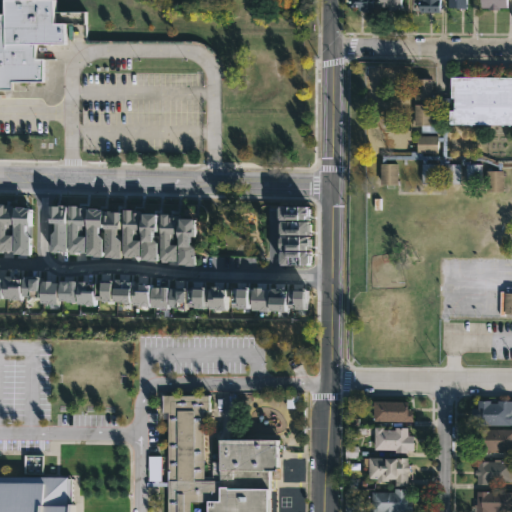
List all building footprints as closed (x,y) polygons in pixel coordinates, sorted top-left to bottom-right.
[(0,13),(1,14),(1,0),(50,0),(50,23),(62,23),(62,44),(33,44),(33,58),(41,58),(40,81),(10,81),(9,90),(0,90),(0,13)] [(371,0),(371,12),(357,11),(357,7),(349,7),(349,2),(347,2),(347,0),(371,0)] [(400,0),(400,7),(393,7),(393,10),(385,10),(385,7),(378,7),(377,0),(400,0)] [(439,0),(439,12),(418,12),(418,0),(439,0)] [(506,0),(506,7),(498,7),(498,9),(487,9),(487,7),(479,7),(479,0),(506,0)] [(511,314),(504,314),(505,286),(511,286),(511,165),(500,166),(500,170),(503,170),(502,191),(485,190),(485,169),(497,169),(498,166),(480,159),(470,159),(470,163),(481,163),(481,183),(465,183),(465,164),(460,164),(460,183),(445,183),(445,164),(439,164),(440,159),(427,159),(427,162),(438,162),(437,183),(421,183),(422,159),(406,159),(406,163),(405,163),(405,159),(386,158),(386,162),(398,162),(398,185),(375,184),(375,173),(380,173),(380,163),(383,163),(383,154),(411,154),(411,151),(416,151),(416,134),(421,134),(421,124),(414,124),(414,104),(429,104),(429,98),(413,98),(414,77),(431,77),(431,98),(441,98),(449,97),(449,74),(511,74),(511,314)] [(204,411),(204,476),(212,476),(212,462),(220,462),(220,441),(277,441),(277,472),(269,472),(269,489),(267,489),(267,511),(207,511),(207,502),(190,502),(190,511),(168,511),(169,412),(162,412),(162,395),(209,395),(208,411),(204,411)] [(407,409),(412,410),(411,422),(373,422),(373,401),(407,402),(407,409)] [(511,401),(511,425),(477,425),(477,419),(469,418),(469,409),(477,409),(477,401),(490,401),(490,403),(496,403),(496,401),(511,401)] [(407,426),(407,435),(413,435),(412,451),(407,451),(407,453),(394,453),(394,449),(373,449),(373,426),(382,426),(382,429),(394,429),(394,426),(407,426)] [(511,450),(508,451),(508,453),(497,454),(497,451),(477,451),(476,430),(511,429),(511,450)] [(407,458),(406,464),(408,464),(406,487),(394,486),(394,484),(375,484),(376,479),(367,479),(368,458),(407,458)] [(165,484),(152,484),(152,459),(165,459),(165,484)] [(500,460),(500,462),(511,462),(511,465),(511,484),(493,484),(493,482),(487,481),(487,485),(476,485),(476,461),(493,462),(493,460),(500,460)] [(0,511),(0,472),(75,474),(74,511),(0,511)] [(406,500),(411,501),(411,511),(371,511),(371,492),(393,492),(393,489),(406,489),(406,500)] [(511,511),(473,511),(473,505),(476,505),(476,492),(511,492),(511,511)]
